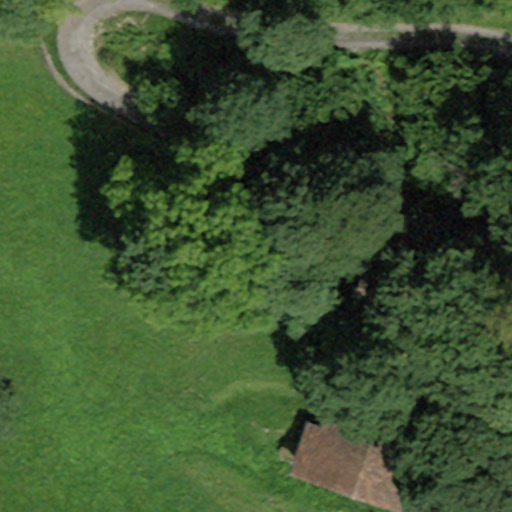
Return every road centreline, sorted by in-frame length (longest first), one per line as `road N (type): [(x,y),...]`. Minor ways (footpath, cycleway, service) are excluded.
road 1 (track): [(94,0),(75,19),(72,44),(83,66),(314,224),(436,333),(511,416)]
road 2 (track): [(511,47),(452,34),(326,37),(212,19),(155,0)]
